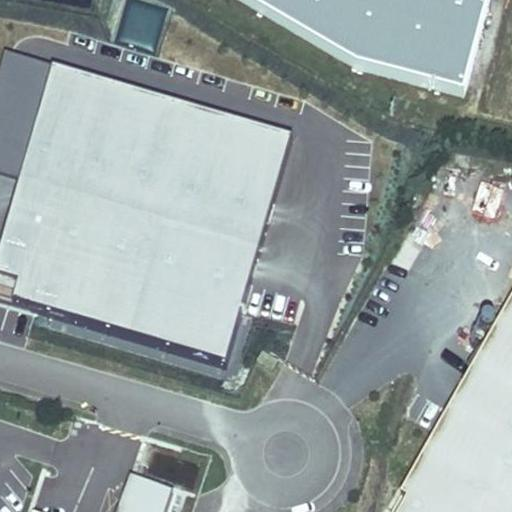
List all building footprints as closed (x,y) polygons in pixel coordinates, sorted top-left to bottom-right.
[(255,291),(293,145),(2,71),(0,79),(0,184),(19,190),(0,264),(0,308),(170,352),(190,274),(255,291)] [(379,156),(377,194),(392,195),(395,156),(379,156)] [(511,511),(511,299),(404,511),(511,511)] [(52,509),(55,481),(40,479),(37,507),(52,509)] [(166,511),(172,493),(128,481),(119,511),(166,511)]
